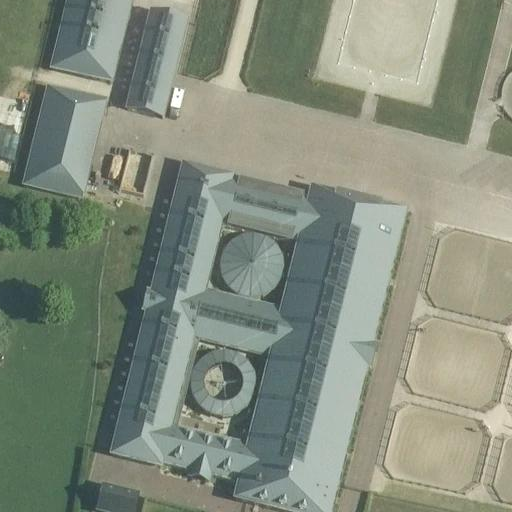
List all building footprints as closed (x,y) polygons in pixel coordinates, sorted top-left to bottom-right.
[(69,0),(52,71),(111,85),(132,0),(69,0)] [(138,63),(127,112),(135,114),(144,116),(153,118),(162,120),(171,84),(181,47),(186,24),(150,15),(138,63)] [(28,169),(23,189),(52,196),(81,203),(89,170),(93,154),(97,137),(105,106),(91,102),(76,99),(68,97),(47,92),(36,136),(28,169)] [(145,196),(151,157),(127,153),(121,192),(145,196)] [(146,315),(111,457),(161,469),(162,465),(191,473),(189,479),(209,484),(211,477),(240,485),(235,502),(275,511),(331,511),(366,371),(370,372),(376,349),(372,348),(405,214),(359,203),(312,191),(310,201),(271,191),(232,182),(233,179),(183,167),(173,207),(163,246),(151,297),(148,296),(143,314),(146,315)] [(103,490),(97,511),(134,511),(138,498),(103,490)]
